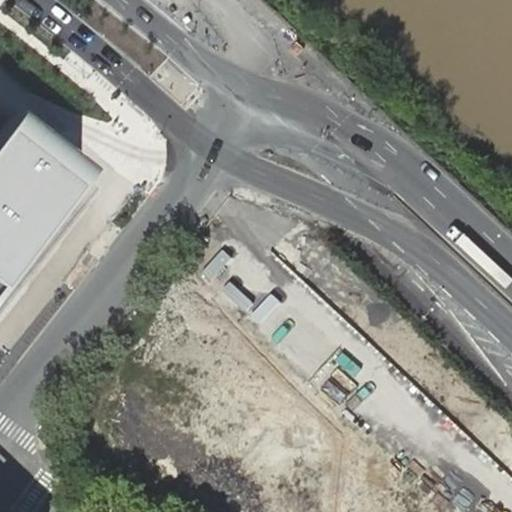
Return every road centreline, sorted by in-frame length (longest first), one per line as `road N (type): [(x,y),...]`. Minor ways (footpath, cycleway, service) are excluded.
road 1 (primary): [(212,145),(395,228),(511,331)]
road 2 (tertiary): [(0,426),(212,145)]
road 3 (primary): [(511,265),(372,148),(253,91)]
road 4 (primary): [(34,0),(212,145)]
road 5 (primary): [(253,91),(124,0)]
